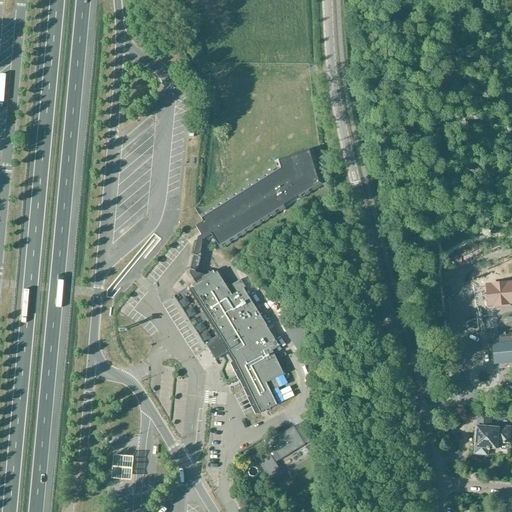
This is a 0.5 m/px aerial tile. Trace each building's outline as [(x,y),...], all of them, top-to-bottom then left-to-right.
[(195,39),(203,47),(211,38),(203,31),(195,39)] [(211,236),(220,251),(322,186),(311,151),(275,163),(277,169),(199,218),(201,220),(203,223),(195,228),(200,235),(203,241),(211,236)] [(166,247),(176,254),(179,249),(169,242),(166,247)] [(276,379),(284,375),(275,356),(274,355),(281,350),(279,346),(244,289),(245,288),(240,280),(228,287),(227,288),(217,272),(192,289),(220,335),(219,336),(206,344),(208,348),(216,360),(228,353),(229,352),(235,361),(260,413),(277,405),(270,392),(280,387),(277,380),(276,379)] [(511,286),(511,285),(488,287),(489,295),(493,295),(494,305),(495,305),(499,304),(499,308),(509,307),(509,303),(511,302),(511,286)] [(281,324),(296,348),(308,340),(294,316),(281,324)] [(198,335),(204,330),(199,324),(193,329),(198,335)] [(478,355),(486,354),(485,334),(477,335),(478,355)] [(511,344),(494,346),(496,363),(511,360),(511,344)] [(490,426),(491,415),(478,413),(475,448),(474,455),(487,456),(488,451),(490,451),(490,450),(497,450),(497,443),(509,444),(510,428),(490,426)] [(275,464),(294,453),(304,446),(293,428),(273,440),(275,443),(270,446),(273,451),(268,454),(267,452),(255,459),(268,481),(276,476),(277,477),(281,474),(275,464)] [(120,457),(116,456),(114,480),(118,480),(127,481),(133,482),(135,458),(130,457),(120,457)]
